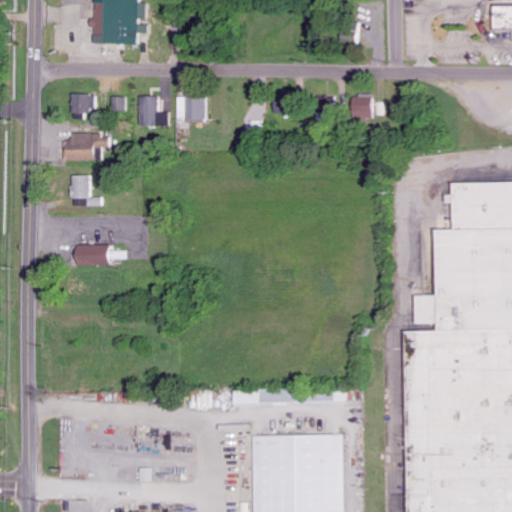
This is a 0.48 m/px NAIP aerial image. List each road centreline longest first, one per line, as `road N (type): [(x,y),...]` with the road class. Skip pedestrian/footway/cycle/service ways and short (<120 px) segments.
road 1 (secondary): [(29,511),(35,0)]
road 2 (residential): [(34,62),(511,71)]
